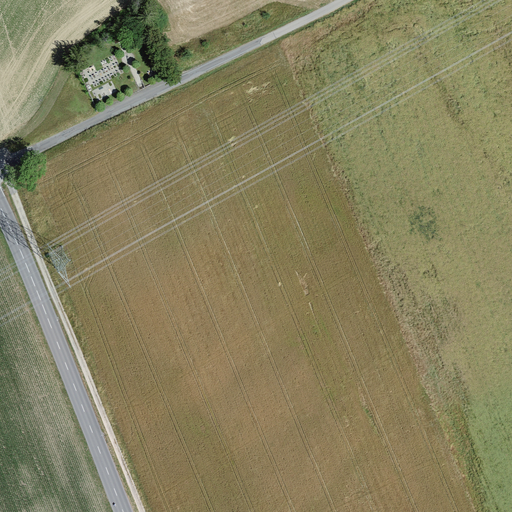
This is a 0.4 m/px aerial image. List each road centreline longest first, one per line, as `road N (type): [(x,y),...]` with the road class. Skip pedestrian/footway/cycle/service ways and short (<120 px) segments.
road 1 (residential): [(357,0),(0,163)]
road 2 (track): [(143,511),(4,163)]
road 3 (secondary): [(0,206),(122,511)]
